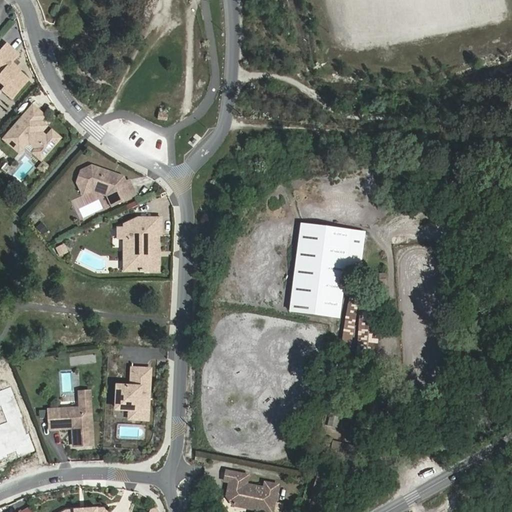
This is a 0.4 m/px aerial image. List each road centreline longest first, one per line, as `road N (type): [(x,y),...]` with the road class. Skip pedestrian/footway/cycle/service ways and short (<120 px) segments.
road 1 (residential): [(173,480),(182,182)]
road 2 (track): [(225,124),(511,148)]
road 3 (residential): [(182,182),(113,144),(69,103),(48,70),(25,0)]
road 4 (residential): [(232,0),(225,124),(182,182)]
road 5 (residential): [(173,480),(90,472),(0,493)]
road 6 (tertiary): [(386,511),(511,441)]
